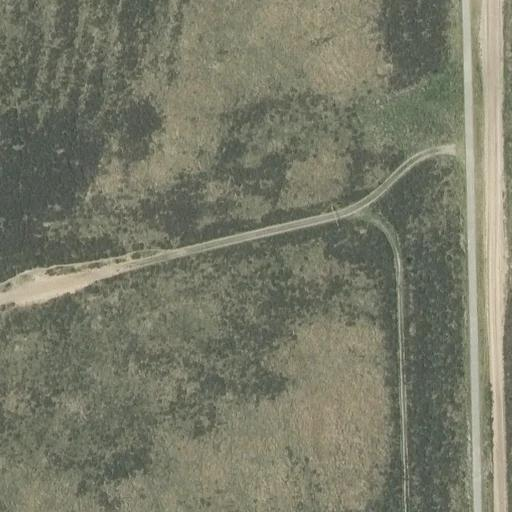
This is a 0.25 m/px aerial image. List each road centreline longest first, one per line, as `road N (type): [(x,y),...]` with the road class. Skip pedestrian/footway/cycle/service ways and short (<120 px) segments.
road 1 (track): [(499,511),(489,0)]
road 2 (track): [(0,299),(365,208)]
road 3 (track): [(365,208),(414,160),(488,147)]
